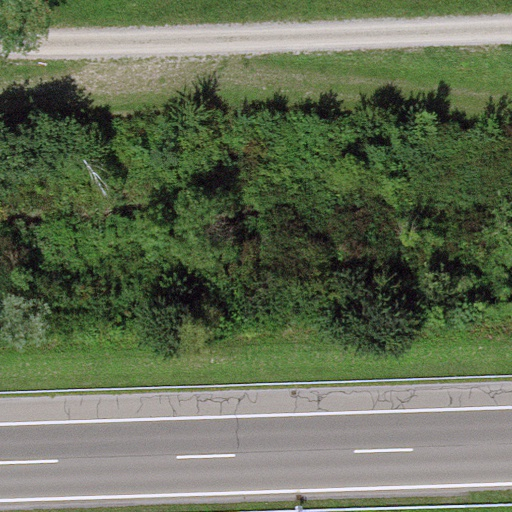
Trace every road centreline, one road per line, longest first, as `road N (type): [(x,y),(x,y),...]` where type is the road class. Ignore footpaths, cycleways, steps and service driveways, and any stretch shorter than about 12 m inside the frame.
road 1 (track): [(0,48),(511,31)]
road 2 (motorway): [(511,447),(0,464)]
